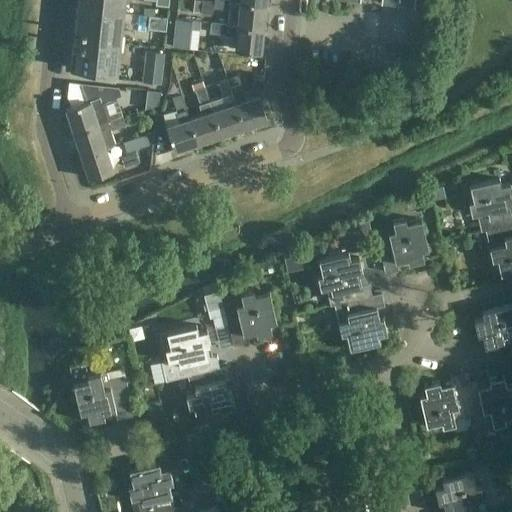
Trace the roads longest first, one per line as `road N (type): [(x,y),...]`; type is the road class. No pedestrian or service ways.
road 1 (residential): [(68,221),(283,149),(296,135),(284,93),(293,0)]
road 2 (residential): [(66,467),(245,413),(267,386),(390,366)]
road 3 (residential): [(68,221),(40,128),(53,0)]
road 4 (residential): [(375,511),(406,459),(390,366)]
road 5 (residential): [(390,366),(443,304),(511,285)]
